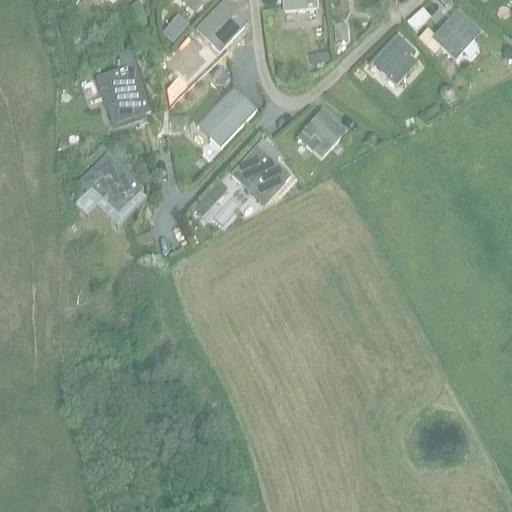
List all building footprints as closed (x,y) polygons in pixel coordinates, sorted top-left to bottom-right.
[(121,0),(115,6),(110,11),(118,18),(135,0),(121,0)] [(314,0),(280,0),(282,12),(315,9),(314,0)] [(214,42),(222,50),(247,25),(225,2),(202,25),(197,30),(211,45),(214,42)] [(421,27),(430,19),(421,11),(405,26),(414,35),(421,27)] [(446,54),(452,60),(472,39),(466,33),(471,28),(455,13),(432,38),(447,53),(446,54)] [(176,18),(161,36),(171,45),(186,28),(176,18)] [(346,24),(333,25),(335,42),(348,40),(346,24)] [(373,63),(389,78),(387,79),(395,87),(416,65),(408,57),(412,53),(397,38),(373,63)] [(511,51),(504,51),(503,63),(511,63),(511,51)] [(128,54),(116,58),(120,70),(132,66),(128,54)] [(329,54),(311,57),(313,66),(331,63),(329,54)] [(134,67),(95,79),(99,92),(104,91),(116,126),(149,116),(134,67)] [(218,71),(209,80),(219,89),(227,80),(218,71)] [(231,92),(198,126),(219,148),(253,113),(231,92)] [(322,112),(300,135),(301,136),(310,144),(315,139),(321,146),(315,152),(312,155),(320,163),(346,135),(322,112)] [(369,136),(366,139),(366,143),(369,147),(374,147),(377,144),(377,139),(374,136),(369,136)] [(262,143),(231,176),(254,199),(266,186),(274,194),(288,179),(274,165),(279,159),(262,143)] [(104,158),(74,186),(84,196),(89,192),(115,219),(140,196),(104,158)] [(205,199),(214,207),(227,192),(219,184),(205,199)] [(149,233),(137,238),(140,247),(153,241),(149,233)]
